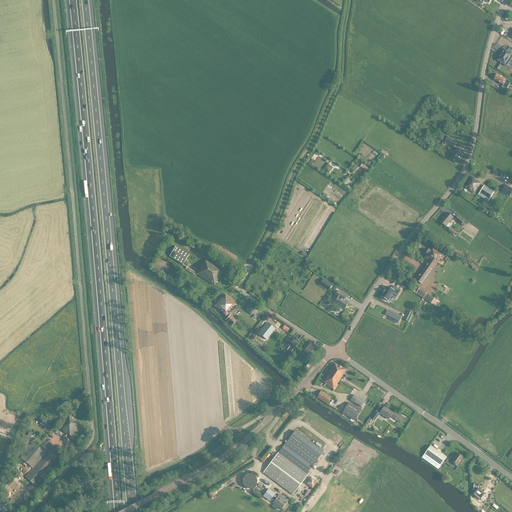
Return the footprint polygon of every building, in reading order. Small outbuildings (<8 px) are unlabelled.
[(507,66),(511,58),(511,54),(510,53),(511,50),(509,48),(507,51),(505,49),(497,60),(507,66)] [(505,79),(497,74),(494,80),(503,85),(502,87),(506,90),(510,82),(505,79)] [(453,147),(456,143),(447,137),(445,142),(453,147)] [(449,158),(456,163),(463,153),(455,148),(449,158)] [(471,178),(465,187),(474,193),(479,187),(478,186),(480,183),(471,178)] [(511,188),(506,185),(502,190),(510,195),(511,191),(511,188)] [(494,192),(490,190),(484,186),(479,193),(486,197),(489,199),(494,192)] [(440,222),(445,227),(453,218),(447,213),(440,222)] [(461,225),(461,224),(463,226),(466,223),(464,221),(457,216),(455,220),(461,225)] [(176,246),(169,257),(183,265),(189,254),(176,246)] [(429,261),(427,263),(416,280),(422,284),(443,254),(432,246),(424,257),(429,261)] [(205,260),(197,273),(196,274),(214,285),(222,271),(205,260)] [(323,279),(321,283),(329,288),(332,284),(323,279)] [(432,304),(433,305),(436,308),(440,302),(415,285),(411,291),(432,304)] [(384,293),(381,297),(382,298),(385,300),(386,300),(388,301),(391,296),(393,293),(398,295),(401,290),(394,286),(392,289),(388,286),(386,290),(385,290),(383,293),(384,293)] [(343,300),(346,296),(338,291),(335,296),(338,298),(333,305),(337,307),(338,306),(341,308),(341,307),(344,309),(348,303),(343,300)] [(401,293),(396,302),(405,306),(409,298),(401,293)] [(233,301),(225,294),(214,306),(225,317),(224,318),(226,319),(224,322),(230,327),(234,322),(228,316),(227,315),(236,305),(232,302),(233,301)] [(250,304),(246,309),(251,313),(255,308),(250,304)] [(396,323),(400,316),(386,309),(384,313),(394,318),(392,321),(396,323)] [(267,323),(258,334),(266,340),(275,329),(267,323)] [(293,350),(298,344),(295,342),(295,341),(292,339),(291,339),(288,336),(283,343),(289,348),(288,350),(291,352),(293,350)] [(308,341),(302,349),(304,351),(309,355),(315,347),(311,343),(308,341)] [(334,363),(328,373),(339,380),(345,370),(334,363)] [(328,373),(323,381),(326,383),(325,385),(334,390),(339,380),(328,373)] [(321,391),(317,397),(316,398),(326,404),(331,397),(321,391)] [(364,401),(353,395),(350,400),(360,407),(364,401)] [(349,403),(342,413),(354,420),(360,410),(349,403)] [(384,407),(379,413),(388,419),(390,416),(397,421),(400,417),(393,412),(392,413),(384,407)] [(80,424),(68,414),(58,427),(66,434),(67,433),(71,436),(80,424)] [(21,440),(27,443),(33,432),(30,431),(28,436),(24,434),(21,440)] [(306,474),(322,452),(294,431),(278,452),(306,474)] [(32,468),(25,477),(35,485),(58,458),(52,453),(55,450),(51,447),(45,453),(36,445),(33,443),(20,458),(23,460),(25,462),(32,468)] [(447,457),(430,445),(425,454),(422,458),(438,469),(441,465),(447,457)] [(306,474),(278,452),(263,473),(292,495),(307,474),(306,474)] [(458,453),(451,462),(457,466),(460,463),(461,463),(463,460),(462,459),(464,457),(458,453)] [(242,482),(242,483),(242,484),(242,485),(242,486),(243,487),(244,488),(244,489),(245,489),(246,490),(247,490),(248,490),(249,490),(250,490),(251,490),(252,490),(253,489),(254,489),(255,488),(255,487),(256,486),(256,485),(256,484),(257,484),(257,483),(257,482),(256,481),(256,480),(256,479),(255,478),(254,477),(253,476),(252,476),(251,475),(250,475),(249,475),(248,475),(247,475),(246,476),(245,476),(244,477),(244,478),(243,478),(242,479),(242,480),(242,481),(242,482)] [(481,500),(486,494),(478,487),(473,493),(473,494),(473,495),(479,501),(481,499),(481,500)] [(265,494),(271,499),(275,494),(269,489),(265,494)] [(277,496),(272,503),(273,503),(281,509),(281,510),(286,504),(287,503),(286,503),(288,501),(281,496),(280,498),(277,496)]
